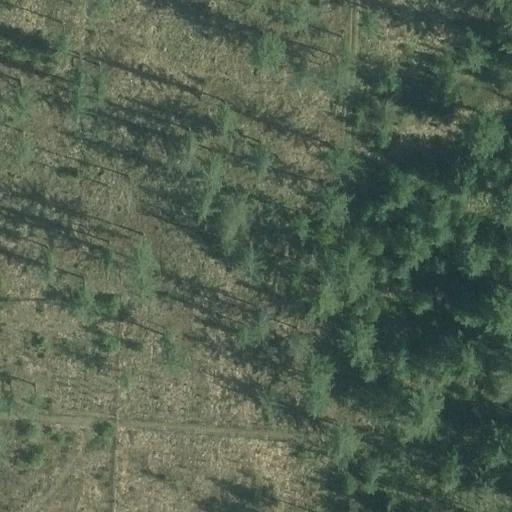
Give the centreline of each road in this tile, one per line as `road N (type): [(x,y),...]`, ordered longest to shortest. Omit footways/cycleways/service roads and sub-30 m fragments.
road 1 (track): [(511,452),(0,418)]
road 2 (track): [(356,0),(326,511)]
